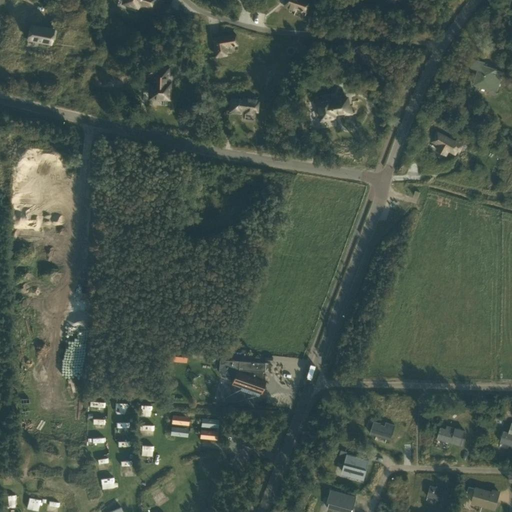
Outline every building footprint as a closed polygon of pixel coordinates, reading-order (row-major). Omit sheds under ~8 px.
[(123,0),(123,1),(122,4),(138,10),(139,6),(140,4),(143,5),(142,7),(155,11),(157,4),(155,3),(156,0),(123,0)] [(307,12),(310,2),(304,0),(286,0),(284,7),(296,11),(297,8),(307,12)] [(53,31),(54,29),(30,25),(27,39),(30,40),(51,44),(53,31)] [(226,47),(237,45),(235,34),(212,38),(216,57),(225,55),(224,52),(227,51),(226,47)] [(496,70),(480,65),(481,63),(473,60),(471,68),(479,70),(474,85),(490,89),(491,84),(498,86),(502,72),(495,70),(496,70)] [(167,68),(146,67),(146,75),(153,75),(152,83),(150,82),(149,96),(169,97),(169,83),(165,83),(165,76),(167,76),(167,68)] [(319,100),(317,100),(321,119),(335,116),(335,114),(340,113),(340,115),(343,115),(344,118),(344,115),(355,112),(352,112),(351,106),(354,105),(353,101),(352,101),(353,105),(349,106),(347,98),(345,98),(341,99),(337,100),(338,101),(333,102),(332,97),(331,97),(326,98),(323,99),(319,100)] [(230,98),(229,112),(237,113),(237,110),(245,110),(245,113),(252,114),(252,111),(257,111),(257,114),(266,115),(267,101),(258,100),(257,100),(257,99),(242,98),(242,99),(241,99),(230,98)] [(455,142),(436,132),(432,141),(439,145),(437,150),(446,155),(448,150),(455,154),(458,149),(460,150),(462,146),(461,146),(464,141),(457,137),(455,142)] [(169,349),(168,360),(185,361),(186,350),(169,349)] [(220,359),(218,371),(234,376),(232,384),(241,387),(242,384),(262,391),(265,381),(261,379),(262,371),(264,372),(265,363),(239,361),(231,360),(230,360),(220,359)] [(189,417),(172,415),(171,424),(188,425),(189,417)] [(219,420),(202,418),(201,427),(218,428),(219,420)] [(374,422),(370,434),(390,440),(395,425),(389,424),(386,423),(385,426),(380,425),(380,424),(374,422)] [(504,431),(500,442),(511,445),(511,423),(509,433),(504,431)] [(188,437),(188,429),(171,427),(170,435),(188,437)] [(463,446),(465,440),(463,439),(465,431),(450,427),(449,430),(440,428),(437,439),(463,446)] [(218,432),(200,430),(199,438),(217,440),(218,432)] [(342,472),(364,478),(369,460),(346,454),(342,472)] [(441,501),(446,486),(437,484),(436,487),(430,486),(427,497),(441,501)] [(492,492),(476,488),(472,503),(494,509),(499,492),(493,491),(492,492)] [(331,498),(328,509),(339,511),(351,511),(352,508),(353,509),(356,497),(330,490),(328,497),(331,498)] [(28,508),(40,510),(42,498),(30,495),(28,508)]
